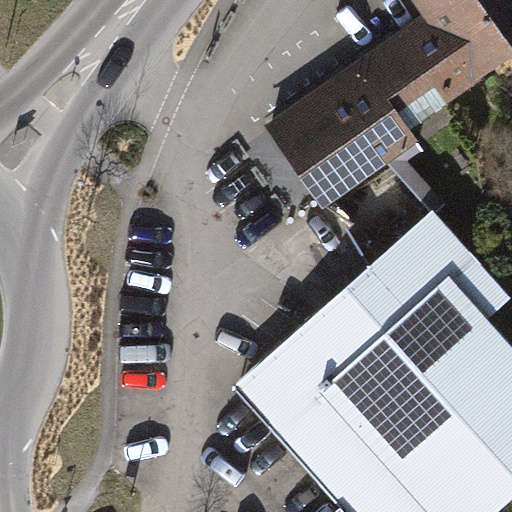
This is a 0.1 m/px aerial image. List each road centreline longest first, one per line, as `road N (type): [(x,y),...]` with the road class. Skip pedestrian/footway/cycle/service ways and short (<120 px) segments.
road 1 (primary): [(0,424),(23,392),(38,339),(37,285),(0,213)]
road 2 (primary): [(0,170),(138,0)]
